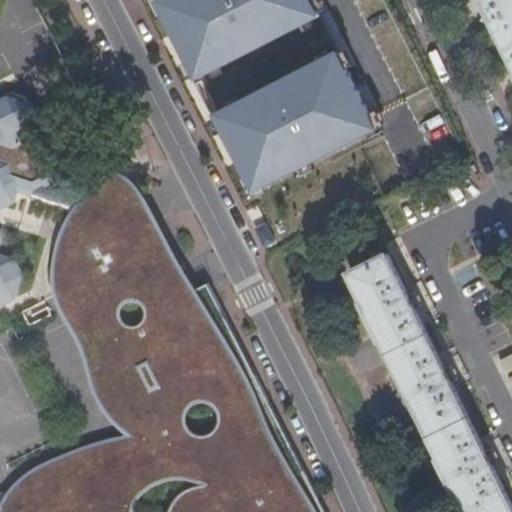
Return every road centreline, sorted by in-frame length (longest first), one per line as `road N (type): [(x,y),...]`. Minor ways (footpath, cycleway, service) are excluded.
road 1 (residential): [(100,0),(361,511)]
road 2 (residential): [(511,428),(422,237),(511,194)]
road 3 (residential): [(420,0),(511,184)]
